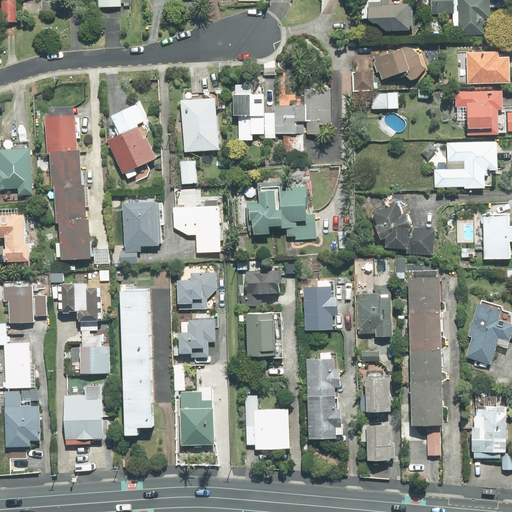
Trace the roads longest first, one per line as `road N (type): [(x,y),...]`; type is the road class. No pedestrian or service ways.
road 1 (primary): [(0,510),(208,497),(379,511)]
road 2 (residential): [(254,35),(172,53),(65,60),(0,77)]
